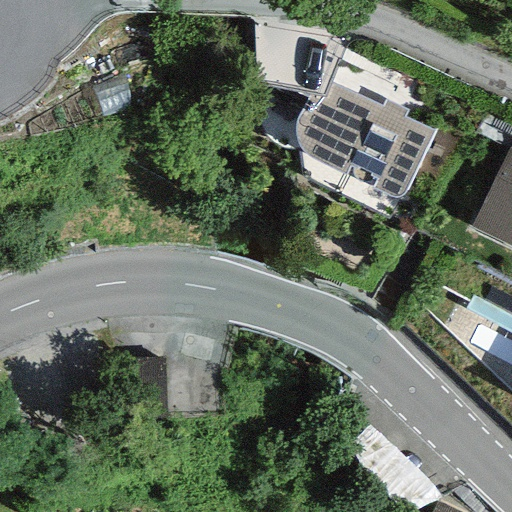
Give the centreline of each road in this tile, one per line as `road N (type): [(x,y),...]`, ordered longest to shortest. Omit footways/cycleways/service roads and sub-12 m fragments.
road 1 (tertiary): [(511,500),(331,327),(251,297),(156,281),(79,290),(0,320)]
road 2 (residential): [(511,82),(279,0)]
